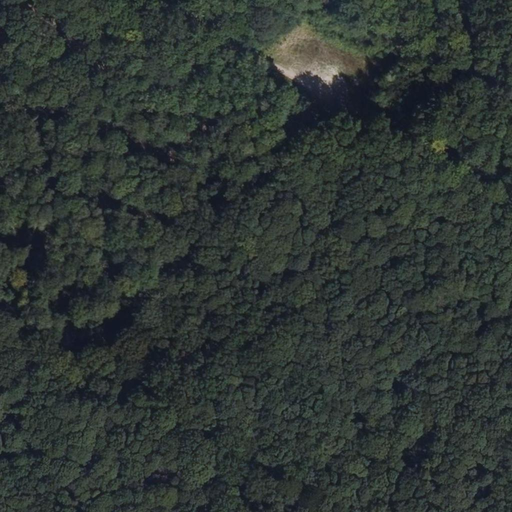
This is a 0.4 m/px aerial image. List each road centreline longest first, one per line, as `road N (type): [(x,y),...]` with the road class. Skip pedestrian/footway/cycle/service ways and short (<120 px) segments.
road 1 (track): [(168,0),(511,221)]
road 2 (track): [(464,0),(507,219)]
road 3 (track): [(65,360),(217,511)]
